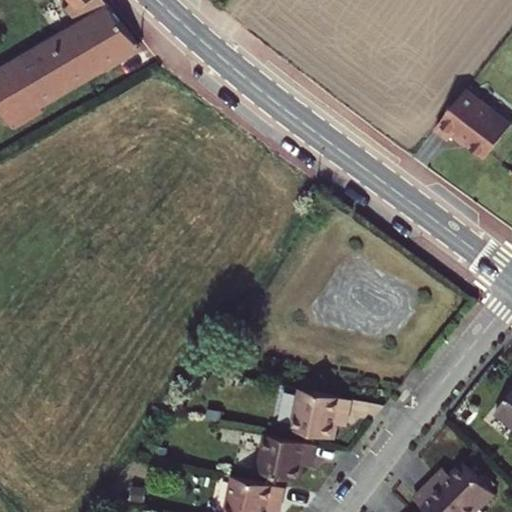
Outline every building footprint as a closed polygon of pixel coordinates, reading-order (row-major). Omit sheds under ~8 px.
[(82,4),(78,0),(74,0),(63,7),(74,26),(0,68),(0,95),(16,123),(45,107),(41,101),(140,39),(125,16),(111,4),(93,17),(82,4)] [(111,4),(108,0),(87,0),(82,4),(93,17),(111,4)] [(511,120),(472,88),(440,127),(455,138),(457,136),(459,133),(472,142),(490,157),(511,129),(511,120)] [(459,133),(457,136),(470,145),(472,142),(459,133)] [(356,398),(300,386),(292,427),(335,437),(338,422),(344,424),(347,409),(354,411),(356,398)] [(511,390),(496,409),(511,423),(511,390)] [(347,409),(344,424),(351,425),(354,411),(347,409)] [(318,445),(266,433),(259,468),(301,477),(303,465),(308,466),(310,453),(316,455),(318,445)] [(313,467),(316,455),(310,453),(308,466),(313,467)] [(444,479),(437,473),(416,493),(434,511),(475,511),(498,491),(465,458),(452,472),(444,479)] [(445,464),(437,473),(444,479),(452,472),(445,464)] [(289,486),(236,474),(228,511),(271,511),(272,511),(273,511),(276,511),(279,499),(285,501),(289,486)] [(282,511),(285,501),(279,499),(276,511),(282,511)]
